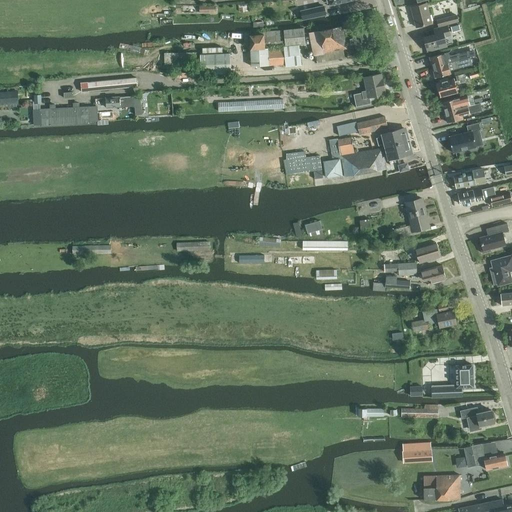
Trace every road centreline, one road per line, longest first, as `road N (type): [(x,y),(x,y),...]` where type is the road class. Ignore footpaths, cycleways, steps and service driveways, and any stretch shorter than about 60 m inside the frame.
road 1 (tertiary): [(511,393),(387,0)]
road 2 (unknown): [(404,56),(227,80),(171,82),(123,70),(47,90)]
